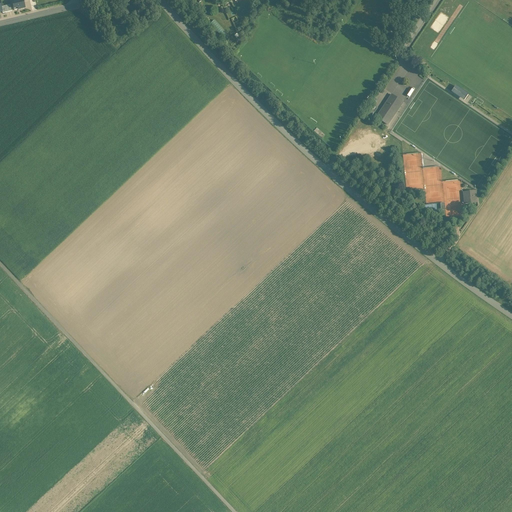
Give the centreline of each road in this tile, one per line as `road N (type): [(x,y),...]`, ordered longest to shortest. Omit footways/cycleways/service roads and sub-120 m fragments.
road 1 (tertiary): [(160,0),(242,91),(374,212),(511,314)]
road 2 (unclassified): [(0,263),(236,511)]
